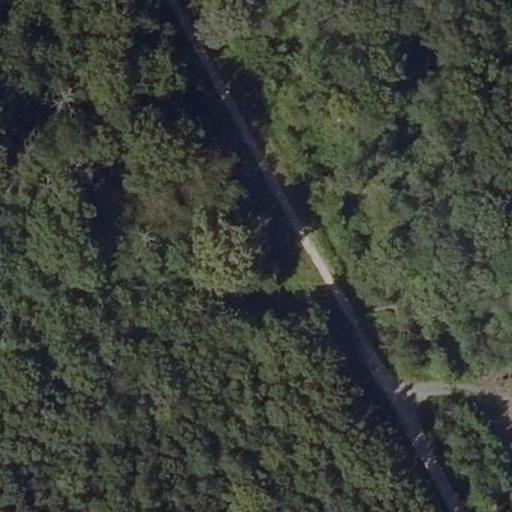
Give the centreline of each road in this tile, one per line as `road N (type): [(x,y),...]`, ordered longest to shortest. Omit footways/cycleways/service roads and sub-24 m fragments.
road 1 (track): [(454,511),(247,137)]
road 2 (track): [(175,0),(247,137)]
